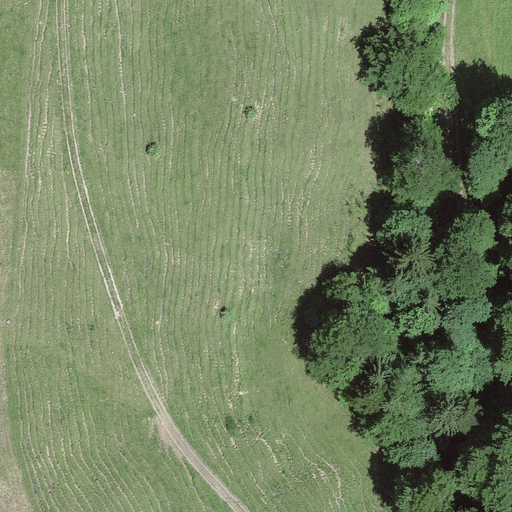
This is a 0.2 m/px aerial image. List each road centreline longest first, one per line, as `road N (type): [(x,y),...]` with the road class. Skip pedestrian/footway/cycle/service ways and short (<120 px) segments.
road 1 (track): [(67,0),(65,61),(82,191),(133,353),(200,471),(243,511)]
road 2 (track): [(467,511),(428,454),(397,366),(391,318),(434,262),(452,203),(446,0)]
